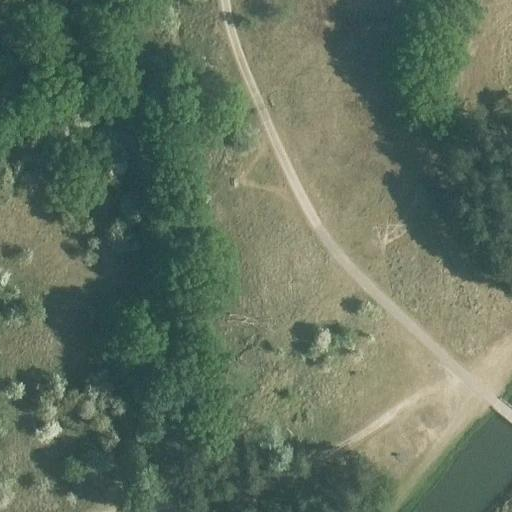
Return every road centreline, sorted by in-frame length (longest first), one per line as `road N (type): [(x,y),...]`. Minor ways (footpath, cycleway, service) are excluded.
road 1 (track): [(474,386),(379,300),(315,225),(269,141),(221,0)]
road 2 (track): [(124,511),(251,484),(424,395),(474,386)]
road 3 (track): [(388,511),(482,392)]
